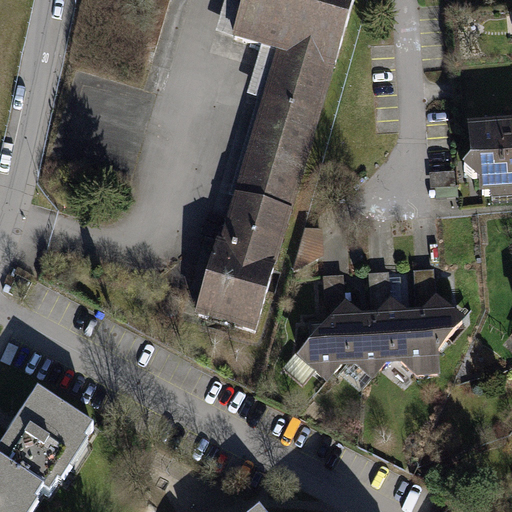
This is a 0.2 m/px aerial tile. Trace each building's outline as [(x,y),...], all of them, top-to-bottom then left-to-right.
[(261,47),(281,53),(237,200),(223,248),(218,246),(197,317),(255,334),(274,271),(273,270),(332,68),(334,69),(354,0),(245,0),(234,39),(261,47)] [(234,39),(245,0),(224,0),(215,33),(234,39)] [(281,53),(261,47),(247,96),(258,100),(229,198),(237,200),(281,53)] [(511,128),(470,132),(473,165),(464,174),(473,181),(481,181),(482,196),(495,195),(511,193),(511,128)] [(423,316),(416,325),(392,355),(418,376),(438,374),(436,354),(463,324),(436,302),(434,277),(415,278),(416,311),(423,316)] [(379,319),(371,329),(347,358),(372,379),(392,355),(416,325),(391,304),(389,280),(369,281),(372,314),(379,319)] [(327,382),(347,358),(371,329),(346,307),(344,282),(324,284),(326,325),(309,326),(310,349),(301,360),(327,382)] [(38,394),(0,451),(0,464),(43,494),(50,498),(58,484),(54,482),(80,441),(85,444),(94,431),(38,394)] [(0,511),(24,511),(31,503),(35,506),(43,494),(0,464),(0,511)]
